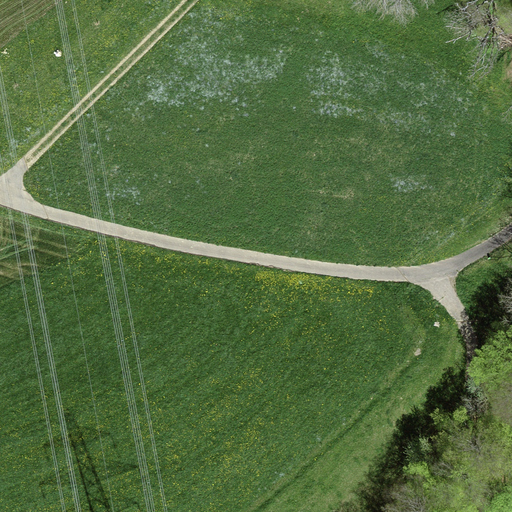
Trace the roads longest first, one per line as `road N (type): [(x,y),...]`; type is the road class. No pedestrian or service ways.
road 1 (track): [(511,222),(448,278),(293,273),(158,247),(0,199)]
road 2 (track): [(0,193),(193,0)]
road 3 (track): [(448,278),(488,361),(480,396),(405,511)]
